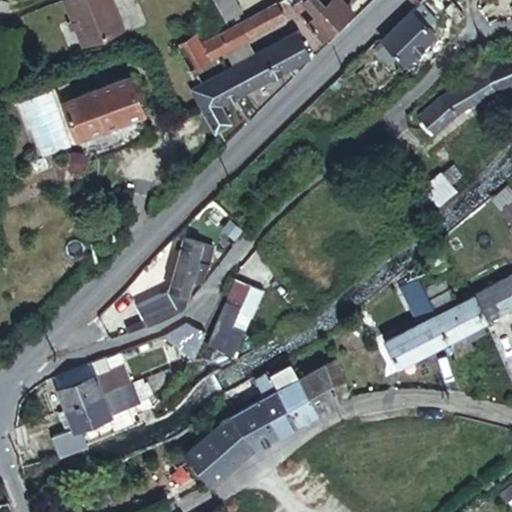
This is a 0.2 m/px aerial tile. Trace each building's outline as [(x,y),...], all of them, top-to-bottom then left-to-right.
[(116,0),(83,0),(70,6),(90,52),(131,35),(116,0)] [(299,0),(293,6),(322,37),(353,9),(350,5),(345,0),(299,0)] [(420,0),(370,43),(384,61),(393,54),(402,62),(413,53),(425,44),(434,37),(426,26),(446,11),(461,28),(463,24),(469,22),(454,3),(457,0),(420,0)] [(259,36),(287,23),(277,6),(250,21),(259,36)] [(251,40),(259,36),(250,21),(234,30),(221,36),(229,52),(251,40)] [(279,75),(310,59),(297,35),(266,51),(279,75)] [(229,52),(221,36),(205,44),(213,63),(229,52)] [(261,42),(259,36),(251,40),(254,46),(261,42)] [(180,45),(195,72),(213,63),(205,44),(202,37),(180,45)] [(432,52),(425,44),(413,53),(420,62),(432,52)] [(279,75),(266,51),(236,67),(248,91),(279,75)] [(426,113),(418,123),(435,136),(453,117),(463,111),(511,86),(511,59),(484,71),(452,90),(440,99),(431,107),(426,113)] [(248,91),(236,67),(194,89),(215,131),(230,123),(220,106),(248,91)] [(129,80),(63,102),(75,139),(141,117),(129,80)] [(150,143),(141,117),(75,139),(84,165),(150,143)] [(445,169),(424,187),(438,203),(459,185),(445,169)] [(498,205),(511,193),(511,187),(506,180),(493,195),(498,205)] [(124,198),(113,196),(107,223),(118,225),(124,198)] [(180,240),(170,291),(188,294),(191,284),(199,286),(210,245),(180,240)] [(104,258),(101,243),(92,244),(95,260),(104,258)] [(214,246),(210,245),(199,286),(201,287),(210,267),(214,246)] [(435,260),(430,249),(419,254),(424,266),(435,260)] [(483,318),(511,304),(511,258),(509,260),(511,267),(511,271),(470,291),(483,318)] [(394,360),(437,340),(413,287),(407,275),(390,283),(408,321),(382,333),(394,360)] [(440,288),(435,276),(423,282),(429,294),(440,288)] [(211,333),(205,347),(226,357),(228,352),(232,353),(241,332),(231,328),(249,286),(234,280),(211,333)] [(462,336),(486,325),(483,318),(470,291),(449,301),(443,287),(440,288),(429,294),(423,282),(413,287),(437,340),(444,356),(466,346),(462,336)] [(136,307),(145,325),(171,315),(183,308),(185,307),(189,303),(201,287),(199,286),(191,284),(188,294),(170,291),(136,307)] [(260,291),(249,286),(231,328),(241,332),(250,312),(251,312),(260,291)] [(0,317),(0,336),(11,333),(8,322),(0,317)] [(205,347),(211,333),(189,320),(165,337),(199,352),(201,351),(205,347)] [(63,405),(130,378),(124,361),(108,366),(106,358),(56,377),(59,385),(56,386),(63,405)] [(296,373),(287,358),(266,370),(295,419),(315,408),(296,373)] [(343,392),(324,358),(296,373),(315,408),(343,392)] [(266,370),(265,367),(253,373),(263,390),(251,397),(270,432),(295,419),(266,370)] [(141,412),(137,399),(131,382),(130,378),(63,405),(55,408),(61,428),(50,433),(59,460),(91,443),(82,421),(123,404),(127,417),(141,412)] [(144,378),(131,382),(137,399),(142,397),(148,390),(144,378)] [(270,432),(251,397),(227,410),(251,443),(270,432)] [(251,443),(227,410),(206,428),(231,460),(251,443)] [(231,460),(206,428),(185,446),(210,477),(231,460)] [(220,511),(214,501),(194,511),(220,511)]
